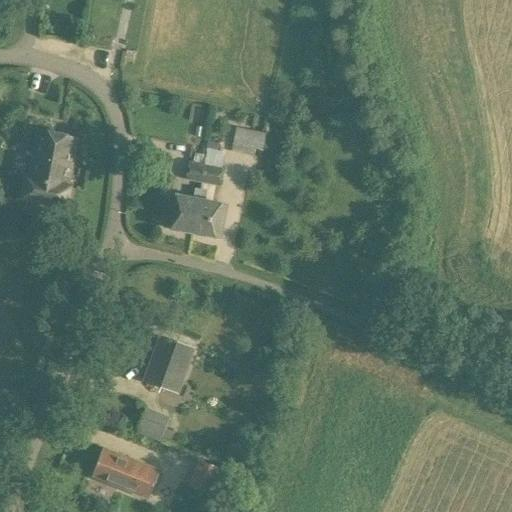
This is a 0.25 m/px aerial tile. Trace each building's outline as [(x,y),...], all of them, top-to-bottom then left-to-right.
[(269,133),(239,126),(234,150),(239,158),(256,162),(259,148),(266,150),(269,133)] [(26,178),(21,198),(68,208),(72,187),(67,186),(77,140),(38,131),(28,178),(26,178)] [(185,181),(201,184),(204,164),(188,161),(185,181)] [(220,167),(204,164),(201,184),(217,186),(220,167)] [(164,228),(192,233),(200,190),(194,189),(192,199),(170,195),(164,228)] [(200,190),(192,233),(221,238),(227,204),(204,201),(206,191),(200,190)] [(160,337),(144,380),(177,393),(193,349),(160,337)] [(138,431),(162,441),(172,417),(147,407),(138,431)] [(93,477),(148,498),(158,472),(103,450),(93,477)] [(216,495),(221,483),(197,474),(192,486),(216,495)]
